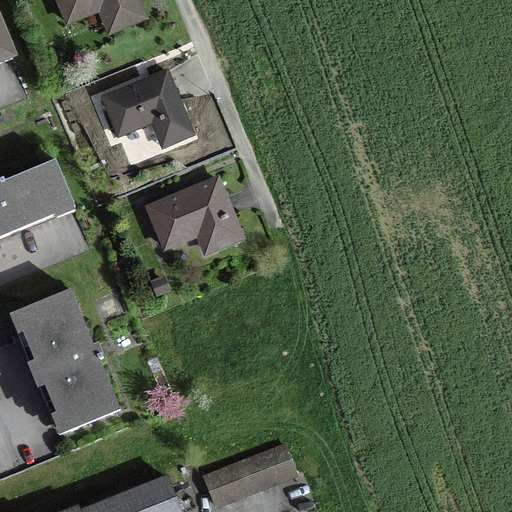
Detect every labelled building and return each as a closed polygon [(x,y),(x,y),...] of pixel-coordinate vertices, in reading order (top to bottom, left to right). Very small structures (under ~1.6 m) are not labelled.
[(143,20),(134,0),(55,0),(66,25),(109,7),(119,30),(143,20)] [(0,61),(10,58),(0,33),(0,61)] [(192,137),(165,74),(101,100),(117,139),(158,122),(168,147),(192,137)] [(3,184),(2,181),(0,181),(0,239),(73,210),(54,164),(3,184)] [(239,240),(215,183),(148,210),(164,250),(208,231),(216,250),(239,240)] [(96,358),(69,292),(13,315),(40,379),(63,435),(119,412),(98,362),(101,361),(99,356),(96,358)] [(294,476),(283,447),(203,479),(215,508),(294,476)] [(70,511),(178,511),(166,480),(84,511),(76,511),(76,510),(70,511)]
